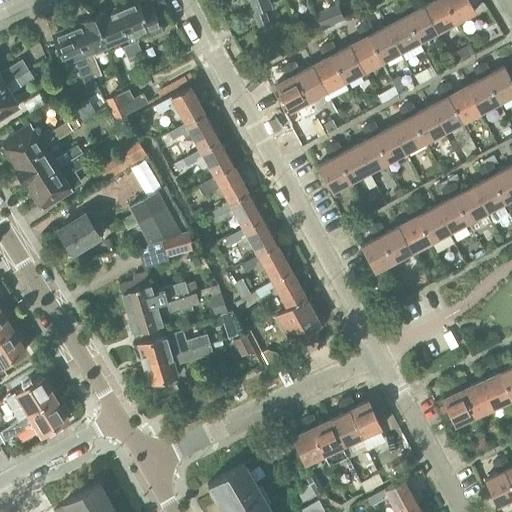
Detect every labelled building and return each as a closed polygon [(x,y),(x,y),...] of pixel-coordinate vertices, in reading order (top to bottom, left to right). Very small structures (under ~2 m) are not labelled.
[(264,12),(259,0),(248,0),(259,27),(268,24),(264,12)] [(259,0),(264,12),(272,9),(268,0),(259,0)] [(456,21),(444,0),(430,0),(423,4),(437,31),(456,21)] [(444,0),(456,21),(475,11),(468,0),(444,0)] [(125,8),(117,11),(127,37),(130,44),(136,60),(143,57),(137,41),(139,40),(136,33),(148,28),(151,35),(162,31),(152,6),(141,10),(138,2),(136,3),(135,1),(124,5),(125,8)] [(399,4),(419,41),(437,31),(423,4),(410,11),(406,2),(399,4)] [(337,4),(315,13),(321,30),(335,25),(334,23),(343,20),(342,17),(338,8),(337,4)] [(419,41),(399,4),(394,9),(398,17),(386,24),(400,51),(419,41)] [(107,13),(95,18),(106,45),(127,37),(117,11),(108,15),(107,13)] [(83,25),(74,29),(94,77),(101,74),(92,51),(106,45),(95,18),(82,23),(83,25)] [(362,24),(382,61),(400,51),(386,24),(373,31),(369,22),(362,24)] [(382,61),(362,24),(357,29),(361,37),(349,44),(363,71),(382,61)] [(55,36),(53,38),(58,50),(56,51),(60,61),(62,60),(66,71),(77,66),(88,94),(99,89),(94,77),(74,29),(66,32),(65,30),(54,34),(55,36)] [(325,44),(345,81),(363,71),(349,44),(336,51),(332,42),(325,44)] [(130,44),(123,47),(129,63),(136,60),(130,44)] [(345,81),(325,44),(320,48),(324,57),(312,64),(326,91),(345,81)] [(464,46),(451,54),(456,64),(469,57),(464,46)] [(147,58),(139,62),(145,75),(153,71),(147,58)] [(0,85),(4,83),(15,76),(28,68),(22,59),(0,72),(0,85)] [(288,63),(307,100),(326,91),(312,64),(299,70),(295,62),(288,63)] [(273,84),(287,110),(283,112),(290,125),(301,118),(295,107),(307,100),(288,63),(283,68),(287,77),(273,84)] [(511,75),(510,77),(503,64),(490,71),(486,63),(479,64),(498,102),(511,94),(511,75)] [(498,102),(479,64),(474,69),(478,78),(466,84),(480,111),(498,102)] [(28,68),(15,76),(20,86),(34,77),(28,68)] [(442,84),(462,121),(480,111),(466,84),(454,91),(450,82),(442,84)] [(4,83),(0,85),(0,116),(18,105),(9,93),(4,83)] [(429,104),(443,131),(462,121),(442,84),(438,89),(442,97),(429,104)] [(171,96),(165,100),(167,103),(173,99),(185,123),(186,123),(204,113),(189,86),(171,96)] [(116,94),(122,104),(133,98),(128,88),(116,94)] [(142,92),(133,98),(122,104),(127,113),(147,102),(142,92)] [(127,113),(122,104),(116,94),(104,100),(115,119),(127,113)] [(95,113),(88,99),(75,106),(82,120),(95,113)] [(165,100),(154,106),(159,113),(169,108),(168,105),(167,103),(165,100)] [(404,104),(424,141),(443,131),(429,104),(416,111),(412,102),(404,104)] [(424,141),(404,104),(400,109),(404,118),(391,124),(406,151),(424,141)] [(29,125),(3,141),(16,162),(17,163),(43,147),(47,145),(69,131),(79,125),(71,112),(62,117),(65,122),(53,129),(52,127),(42,133),(36,136),(29,125)] [(185,123),(168,132),(172,139),(172,140),(182,134),(183,136),(191,132),(200,149),(219,139),(204,113),(186,123),(185,123)] [(282,128),(277,117),(269,122),(274,132),(282,128)] [(318,119),(311,122),(319,137),(326,133),(318,119)] [(328,132),(337,128),(332,119),(323,124),(328,132)] [(368,124),(388,161),(406,151),(391,124),(379,131),(375,122),(368,124)] [(388,161),(368,124),(363,129),(367,137),(354,144),(369,171),(388,161)] [(126,142),(137,160),(146,155),(135,137),(126,142)] [(200,149),(183,158),(183,159),(187,165),(197,160),(197,158),(203,155),(214,175),(214,176),(233,165),(219,139),(200,149)] [(107,179),(137,160),(126,142),(121,145),(124,150),(98,166),(107,179)] [(330,144),(350,181),(369,171),(354,144),(342,151),(338,142),(330,144)] [(77,144),(66,150),(70,158),(81,151),(77,144)] [(350,181),(330,144),(326,149),(330,157),(316,165),(330,192),(350,181)] [(16,162),(13,164),(27,187),(30,185),(30,184),(55,167),(51,160),(43,147),(17,163),(16,162)] [(55,167),(30,184),(30,185),(43,205),(69,189),(82,182),(74,169),(89,160),(82,150),(81,151),(70,158),(69,159),(59,165),(55,167)] [(493,155),(482,160),(483,161),(484,164),(491,162),(492,163),(496,161),(497,161),(493,155)] [(183,159),(175,164),(178,170),(187,166),(187,165),(183,159)] [(491,162),(484,164),(505,202),(511,197),(511,171),(509,165),(497,172),(492,163),(491,162)] [(484,179),(472,185),(486,212),(505,202),(484,164),(479,169),(484,179)] [(214,175),(197,185),(203,195),(220,186),(229,202),(248,192),(233,165),(214,176),(214,175)] [(457,174),(445,180),(446,182),(447,184),(450,183),(454,182),(455,183),(458,182),(459,178),(457,174)] [(445,180),(435,186),(440,194),(444,192),(442,189),(442,188),(447,184),(446,182),(445,180)] [(450,183),(447,184),(468,222),(468,221),(473,230),(491,221),(486,212),(472,185),(460,192),(455,183),(454,182),(450,183)] [(447,198),(435,205),(449,232),(468,222),(447,184),(442,188),(442,189),(444,192),(447,198)] [(132,213),(121,219),(127,229),(138,223),(148,241),(148,242),(180,233),(189,230),(186,225),(164,185),(156,189),(128,205),(132,213)] [(248,192),(229,202),(243,228),(262,218),(248,192)] [(419,195),(408,200),(410,203),(413,203),(417,202),(419,205),(423,203),(419,195)] [(413,203),(410,203),(430,241),(432,241),(437,250),(453,241),(449,232),(435,205),(423,212),(419,205),(417,202),(413,203)] [(410,218),(398,225),(412,251),(430,241),(410,203),(405,208),(410,218)] [(223,205),(212,211),(216,219),(227,213),(223,205)] [(197,219),(206,214),(202,207),(193,211),(197,219)] [(89,210),(85,212),(57,229),(72,253),(100,236),(97,231),(100,228),(89,210)] [(262,218),(243,228),(258,254),(277,244),(262,218)] [(380,222),(373,223),(393,261),(412,251),(398,225),(385,231),(380,222)] [(373,238),(360,245),(370,263),(372,268),(374,272),(393,261),(373,223),(368,228),(373,238)] [(237,231),(226,237),(231,245),(242,239),(237,231)] [(148,241),(136,245),(143,267),(168,260),(166,253),(192,246),(188,232),(181,234),(180,233),(148,242),(148,241)] [(258,254),(252,257),(255,262),(261,259),(272,280),(272,281),(291,270),(277,244),(258,254)] [(252,257),(241,263),(245,271),(256,265),(255,263),(255,262),(252,257)] [(196,291),(196,290),(194,281),(186,284),(184,280),(158,289),(158,291),(153,293),(146,270),(132,274),(133,279),(118,283),(121,293),(127,311),(196,291)] [(272,280),(266,283),(269,289),(275,286),(287,307),(306,297),(291,270),(272,281),(272,280)] [(400,278),(383,287),(390,299),(407,290),(400,278)] [(239,293),(246,289),(241,279),(234,283),(239,293)] [(266,283),(255,290),(259,298),(271,291),(269,289),(266,283)] [(227,311),(218,284),(210,287),(212,292),(213,296),(209,297),(215,316),(227,311)] [(197,297),(212,292),(210,287),(196,291),(127,311),(133,332),(162,323),(159,314),(199,302),(197,297)] [(287,307),(276,313),(291,340),(302,334),(307,344),(319,337),(313,327),(320,323),(306,297),(287,307)] [(0,309),(0,336),(12,329),(0,309)] [(0,366),(26,351),(12,329),(0,336),(0,366)] [(183,329),(165,335),(137,344),(143,364),(205,344),(210,343),(207,333),(186,340),(183,329)] [(241,356),(254,350),(246,334),(233,340),(241,356)] [(224,347),(222,339),(210,343),(205,344),(143,364),(149,383),(177,375),(174,365),(212,352),(212,351),(224,347)] [(267,349),(261,352),(268,364),(280,357),(277,352),(267,349)] [(501,358),(493,359),(511,399),(511,398),(511,364),(505,368),(501,358)] [(479,380),(492,408),(511,399),(493,359),(487,364),(492,374),(479,380)] [(476,415),(492,408),(479,380),(467,386),(463,376),(455,377),(474,417),(477,416),(476,415)] [(16,394),(6,400),(19,420),(21,419),(28,414),(55,398),(42,377),(16,394)] [(474,417),(455,377),(450,382),(454,392),(440,398),(453,426),(469,418),(469,419),(474,417)] [(343,397),(361,436),(378,428),(380,433),(384,435),(387,434),(383,426),(381,427),(372,409),(374,408),(371,402),(369,403),(368,400),(354,406),(350,396),(343,397)] [(343,445),(361,436),(343,397),(338,402),(342,412),(330,418),(343,445)] [(9,425),(0,430),(0,442),(14,434),(15,435),(34,424),(42,435),(68,419),(55,398),(28,414),(21,419),(19,420),(9,426),(9,425)] [(347,453),(343,445),(330,418),(317,424),(312,414),(304,415),(323,454),(334,449),(338,458),(347,453)] [(323,454),(304,415),(299,421),(303,430),(290,437),(303,464),(323,454)] [(488,450),(482,437),(471,442),(477,455),(488,450)] [(276,443),(282,454),(289,450),(283,439),(276,443)] [(282,454),(276,443),(269,447),(275,458),(282,454)] [(275,458),(269,447),(262,451),(268,462),(275,458)] [(404,470),(417,463),(412,453),(399,460),(404,470)] [(511,488),(511,463),(509,465),(505,456),(498,457),(511,488)] [(496,507),(511,499),(511,488),(498,457),(492,462),(496,471),(482,477),(496,507)] [(292,458),(284,462),(292,476),(300,472),(292,458)] [(207,483),(222,510),(259,489),(243,462),(207,483)] [(403,478),(385,488),(397,511),(404,511),(418,505),(403,478)] [(316,479),(308,484),(315,495),(323,490),(316,479)] [(113,511),(98,485),(101,483),(100,482),(61,503),(62,504),(64,503),(69,511),(113,511)] [(308,499),(315,495),(308,484),(301,488),(308,499)] [(308,499),(301,488),(294,492),(301,503),(308,499)] [(222,510),(223,511),(272,511),(259,489),(222,510)] [(378,491),(368,497),(371,504),(382,498),(378,491)] [(294,507),(301,503),(294,492),(287,496),(294,507)] [(315,511),(320,511),(324,510),(317,499),(310,504),(315,511)]
